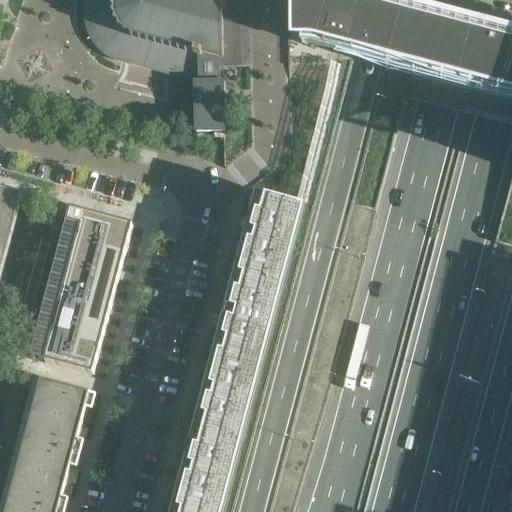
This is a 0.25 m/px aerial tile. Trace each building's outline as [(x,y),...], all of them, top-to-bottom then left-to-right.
[(224,59),(222,8),(226,8),(225,0),(88,0),(88,1),(87,5),(86,8),(86,13),(86,16),(86,20),(86,23),(87,27),(87,28),(88,30),(89,33),(90,36),(92,39),(94,44),(96,46),(99,49),(101,51),(104,53),(106,55),(109,57),(112,59),(115,60),(120,62),(197,82),(197,83),(195,83),(197,133),(225,132),(224,82),(220,82),(220,58),(224,59)] [(418,51),(428,18),(402,11),(363,0),(304,0),(304,45),(312,46),(320,47),(416,73),(421,52),(418,51)] [(511,40),(428,18),(418,51),(421,52),(416,73),(511,97),(511,40)] [(0,283),(22,199),(23,198),(0,192),(0,283)] [(285,288),(306,208),(257,195),(236,275),(285,288)] [(82,228),(46,364),(53,366),(94,377),(133,227),(73,211),(70,225),(82,228)] [(264,366),(285,288),(236,275),(224,320),(214,317),(212,326),(222,328),(215,353),(264,366)] [(244,444),(264,366),(215,353),(195,431),(244,444)] [(6,511),(54,511),(59,494),(63,495),(65,485),(66,486),(68,480),(67,480),(69,470),(65,469),(74,436),(78,437),(81,428),(83,422),(82,422),(86,407),(82,406),(86,393),(42,382),(6,511)] [(185,511),(225,511),(244,444),(195,431),(174,509),(185,511)]
